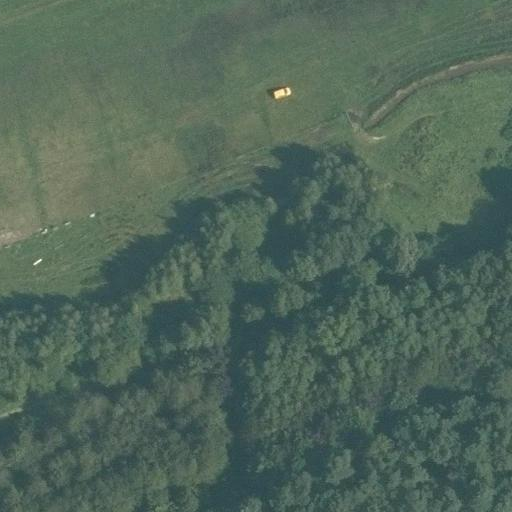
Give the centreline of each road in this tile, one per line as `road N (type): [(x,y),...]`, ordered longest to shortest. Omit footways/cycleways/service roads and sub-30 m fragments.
road 1 (track): [(511,259),(252,338)]
road 2 (track): [(252,338),(0,418)]
road 3 (track): [(347,474),(511,383)]
road 4 (track): [(252,338),(225,511)]
